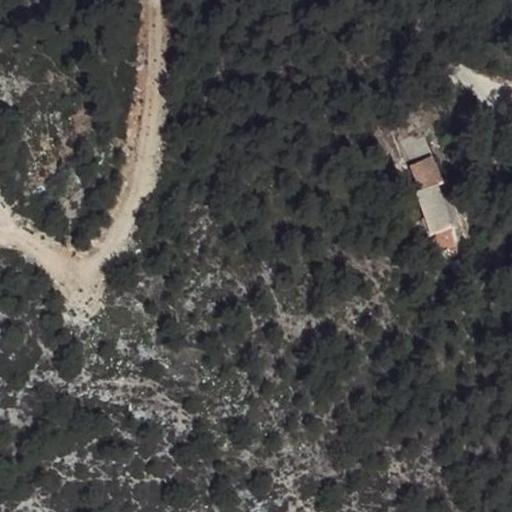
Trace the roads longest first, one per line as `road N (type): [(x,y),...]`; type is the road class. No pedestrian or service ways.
road 1 (track): [(6,235),(72,271),(91,267),(107,249),(143,170),(155,0)]
road 2 (unclassified): [(400,0),(511,133)]
